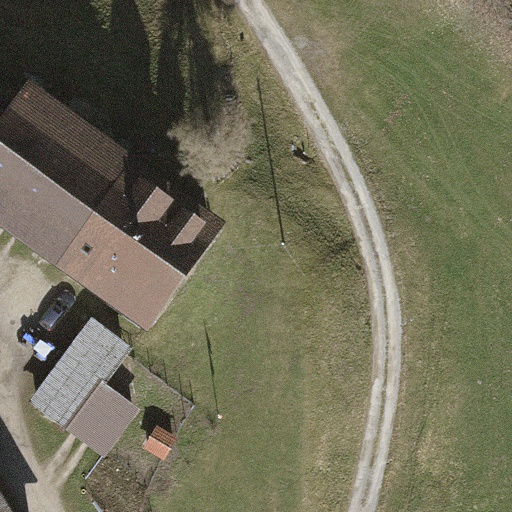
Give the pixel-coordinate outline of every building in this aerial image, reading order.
[(34,83),(0,127),(0,229),(64,277),(147,338),(229,227),(34,83)] [(133,352),(91,321),(31,404),(73,434),(107,388),(133,352)] [(105,457),(139,411),(107,388),(73,434),(105,457)] [(179,440),(158,427),(145,449),(166,462),(179,440)] [(0,511),(12,511),(0,490),(0,511)]
